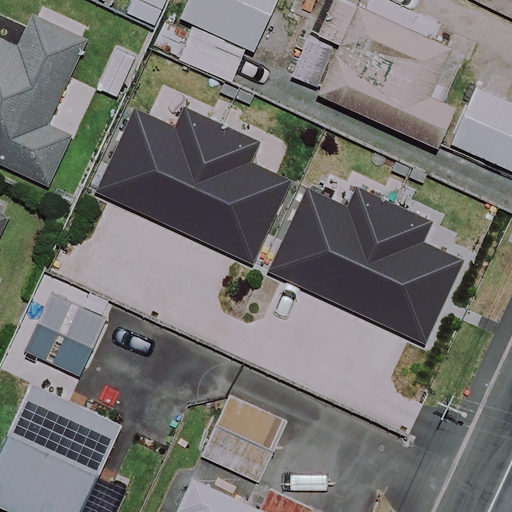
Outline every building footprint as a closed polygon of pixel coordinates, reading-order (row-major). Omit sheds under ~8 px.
[(277,0),(190,0),(183,15),(279,58),(298,16),(275,5),(277,0)] [(464,52),(347,0),(334,0),(317,39),(309,35),(289,79),(436,145),(454,106),(443,101),(464,52)] [(83,42),(33,20),(24,40),(0,29),(0,160),(69,191),(89,145),(46,126),(83,42)] [(116,47),(97,86),(122,97),(141,58),(116,47)] [(511,101),(477,86),(453,142),(511,167),(511,101)] [(176,230),(223,124),(184,106),(175,127),(134,108),(95,193),(176,230)] [(223,124),(176,230),(253,266),(292,181),(250,162),(260,141),(223,124)] [(348,309),(395,205),(356,187),(347,206),(307,187),(268,272),(348,309)] [(395,205),(348,309),(425,345),(463,261),(424,242),(433,221),(395,205)] [(99,304),(50,282),(16,356),(65,378),(99,304)] [(81,511),(120,423),(30,384),(0,452),(0,490),(8,493),(2,507),(11,511),(81,511)] [(284,417),(232,393),(204,454),(256,477),(284,417)] [(268,511),(195,478),(181,510),(185,511),(268,511)]
